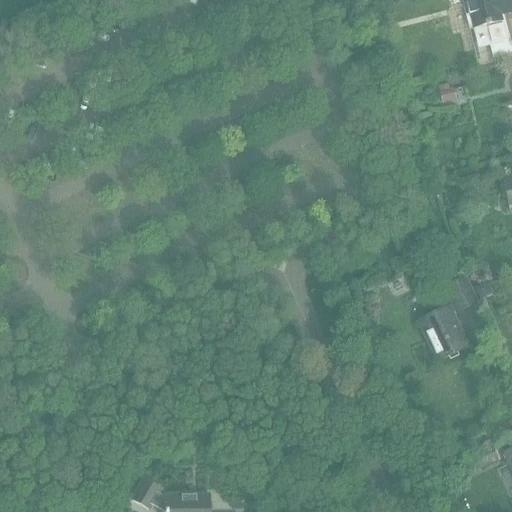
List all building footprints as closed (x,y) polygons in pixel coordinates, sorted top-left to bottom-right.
[(511,0),(464,0),(472,30),(486,26),(494,56),(509,52),(500,15),(511,11),(511,0)] [(511,177),(502,180),(507,202),(511,201),(511,177)] [(456,313),(476,303),(465,279),(445,288),(456,313)] [(437,362),(467,348),(449,308),(419,322),(437,362)] [(211,511),(211,498),(166,497),(166,499),(158,495),(161,489),(145,481),(133,502),(149,511),(152,505),(163,511),(211,511)]
